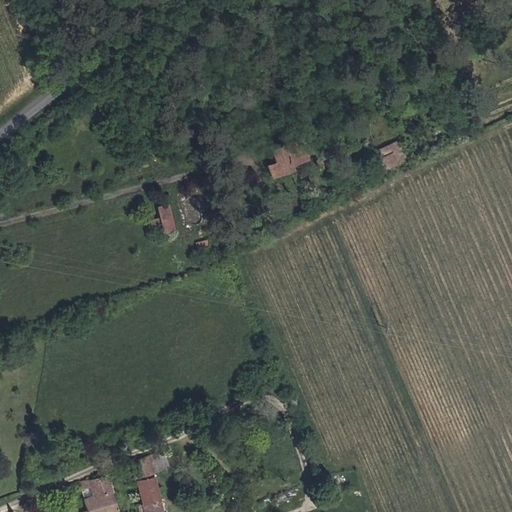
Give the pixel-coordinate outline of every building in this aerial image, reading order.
[(403,154),(398,137),(378,145),(383,161),(403,154)] [(289,168),(301,164),(299,157),(298,153),(305,150),(303,142),(294,145),(293,140),(268,148),(271,159),(263,162),(267,174),(276,171),(279,180),(292,176),(289,168)] [(149,219),(151,225),(161,223),(163,232),(173,229),(170,216),(166,203),(157,205),(160,217),(149,219)] [(164,511),(160,493),(154,471),(169,466),(164,450),(131,460),(142,498),(146,511),(164,511)] [(115,511),(119,511),(106,473),(81,482),(88,506),(82,509),(83,511),(115,511)] [(233,511),(248,511),(244,501),(232,505),(233,511)]
